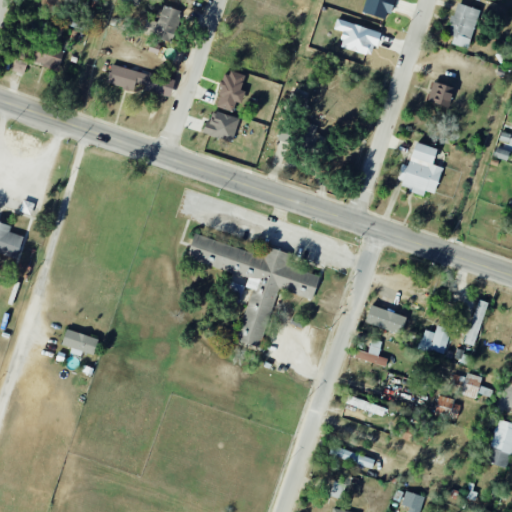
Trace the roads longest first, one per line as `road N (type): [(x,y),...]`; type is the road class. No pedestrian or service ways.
road 1 (secondary): [(511,272),(88,127)]
road 2 (residential): [(281,511),(379,227)]
road 3 (residential): [(357,219),(430,0)]
road 4 (residential): [(168,154),(220,0)]
